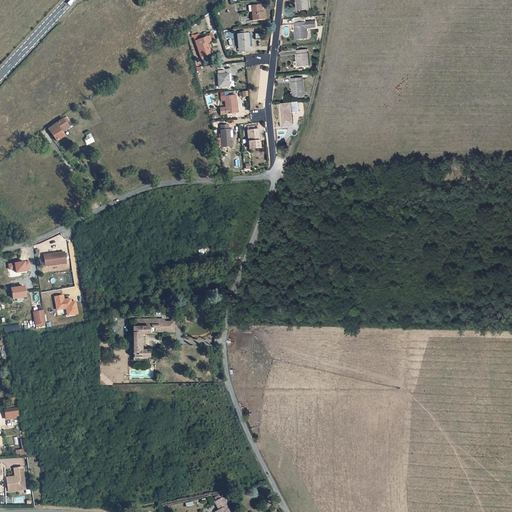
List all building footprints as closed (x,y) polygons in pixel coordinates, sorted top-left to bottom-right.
[(263,8),(260,8),(260,1),(252,1),(252,16),(264,15),(263,8)] [(311,23),(316,23),(315,17),(295,19),(296,36),(307,34),(305,22),(311,21),(311,23)] [(240,45),(247,45),(246,29),(237,30),(238,42),(240,42),(240,45)] [(212,39),(216,38),(216,35),(201,36),(203,51),(213,51),(212,39)] [(298,63),(308,61),(306,45),(296,46),(298,63)] [(227,70),(221,70),(221,67),(217,67),(218,82),(228,81),(227,70)] [(293,94),(304,93),(302,74),(292,75),(293,94)] [(221,92),(221,96),(226,96),(226,109),(237,108),(235,91),(221,92)] [(283,122),(291,122),(291,106),(282,106),(283,122)] [(66,122),(63,119),(47,131),(55,142),(63,136),(60,132),(67,127),(64,123),(66,122)] [(220,142),(228,141),(227,121),(219,121),(220,142)] [(248,145),(257,144),(256,126),(246,126),(248,145)] [(83,138),(86,145),(94,142),(91,134),(83,138)] [(45,266),(62,263),(66,263),(65,251),(44,255),(45,266)] [(26,271),(26,270),(31,269),(30,261),(25,262),(9,264),(10,269),(16,268),(16,272),(26,271)] [(12,288),(14,298),(26,296),(24,286),(17,287),(12,288)] [(64,295),(55,297),(57,306),(61,306),(61,309),(67,308),(68,316),(78,314),(76,302),(72,302),(71,299),(66,300),(64,301),(64,295)] [(33,312),(35,324),(44,323),(45,323),(43,310),(33,312)] [(168,328),(168,319),(160,319),(160,324),(154,324),(154,323),(152,323),(152,324),(133,324),(133,355),(148,355),(160,355),(160,350),(148,351),(148,348),(140,348),(140,340),(142,340),(142,337),(140,337),(140,332),(148,332),(148,328),(168,328)] [(4,409),(6,419),(19,418),(17,408),(9,409),(4,409)] [(8,497),(25,492),(19,470),(11,473),(13,481),(13,482),(5,485),(8,497)] [(220,507),(217,509),(218,511),(232,511),(223,495),(215,499),(220,507)]
